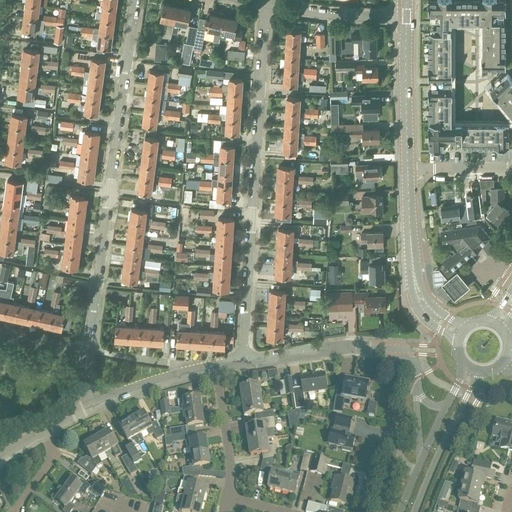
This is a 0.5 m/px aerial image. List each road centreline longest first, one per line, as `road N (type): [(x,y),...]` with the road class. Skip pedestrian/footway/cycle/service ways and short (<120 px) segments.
road 1 (residential): [(244,362),(266,3)]
road 2 (residential): [(87,350),(136,0)]
road 3 (residential): [(244,362),(332,348),(406,350)]
road 4 (secondary): [(414,511),(479,372)]
road 5 (secondary): [(407,170),(406,17)]
road 6 (residential): [(266,3),(406,17)]
road 7 (residential): [(227,498),(216,367)]
